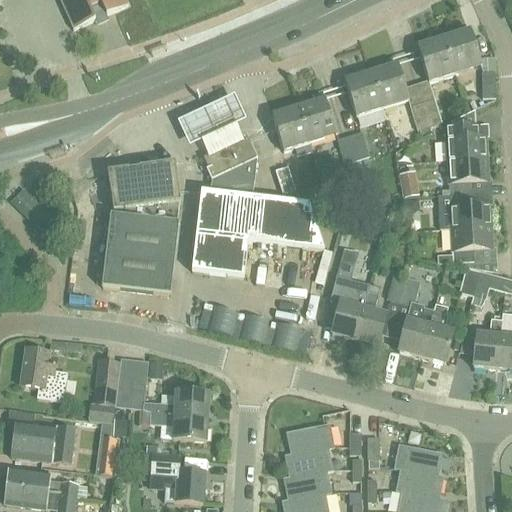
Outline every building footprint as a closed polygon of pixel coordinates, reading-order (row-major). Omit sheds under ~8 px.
[(59,0),(74,33),(129,8),(125,0),(59,0)] [(445,41),(456,78),(482,69),(471,33),(445,41)] [(456,78),(445,41),(418,49),(429,86),(456,78)] [(398,66),(372,75),(383,111),(409,102),(398,66)] [(383,111),(372,75),(346,83),(357,119),(383,111)] [(497,100),(495,75),(481,76),(483,101),(497,100)] [(236,100),(179,125),(190,149),(201,144),(208,158),(244,142),(237,126),(246,122),(236,100)] [(326,102),(300,110),(311,146),(337,138),(326,102)] [(435,102),(423,105),(432,134),(434,134),(432,129),(442,126),(435,102)] [(432,134),(423,105),(411,109),(418,133),(420,133),(422,138),(432,134)] [(311,146),(300,110),(272,119),(284,155),(311,146)] [(448,164),(488,162),(486,140),(467,141),(466,129),(446,130),(448,164)] [(350,138),(357,163),(370,158),(362,134),(350,138)] [(357,163),(350,138),(337,143),(345,167),(357,163)] [(211,181),(255,161),(245,141),(244,142),(208,158),(202,161),(206,171),(211,181)] [(255,161),(211,181),(211,183),(211,196),(202,195),(193,275),(244,281),(248,245),(324,254),(309,208),(286,205),(251,200),(255,163),(256,162),(256,161),(255,161)] [(489,184),(488,162),(448,164),(450,199),(470,197),(469,185),(489,184)] [(114,209),(115,219),(111,219),(103,290),(170,298),(179,227),(177,227),(180,205),(175,167),(109,177),(114,209)] [(286,205),(298,200),(288,170),(276,174),(286,205)] [(414,175),(401,177),(404,200),(418,197),(414,175)] [(470,197),(450,199),(451,232),(491,230),(490,208),(470,209),(470,197)] [(493,252),(491,230),(451,232),(453,267),(474,265),(473,253),(493,252)] [(354,344),(369,287),(350,282),(358,254),(344,251),(330,304),(340,306),(332,338),(354,344)] [(473,300),(479,275),(480,273),(466,271),(459,297),(473,300)] [(511,283),(479,275),(473,300),(485,303),(488,292),(511,297),(511,283)] [(400,306),(407,281),(394,278),(388,302),(400,306)] [(407,281),(400,306),(401,306),(397,320),(397,319),(396,321),(407,323),(399,356),(421,361),(434,314),(415,309),(421,285),(407,281)] [(380,290),(369,287),(354,344),(379,350),(387,317),(374,314),(380,290)] [(434,314),(421,361),(446,367),(454,334),(441,331),(444,317),(446,318),(448,311),(436,307),(434,314)] [(497,372),(502,323),(492,323),(490,337),(477,336),(473,370),(497,372)] [(511,324),(502,323),(497,372),(511,373),(511,339),(511,340),(511,337),(511,324)] [(66,377),(54,375),(56,361),(48,360),(49,355),(25,352),(20,389),(39,391),(38,401),(63,404),(66,377)] [(112,427),(114,409),(117,366),(97,365),(93,408),(90,408),(89,425),(112,427)] [(163,366),(151,365),(150,381),(162,382),(163,366)] [(129,411),(132,386),(117,385),(115,410),(129,411)] [(132,386),(129,411),(142,412),(159,418),(208,422),(209,397),(175,395),(175,408),(144,405),(146,387),(132,386)] [(208,422),(159,418),(159,428),(173,429),(173,443),(207,445),(208,422)] [(71,468),(75,432),(15,424),(11,461),(71,468)] [(328,450),(328,453),(335,451),(330,427),(287,437),(292,458),(328,450)] [(350,450),(361,451),(361,437),(350,437),(350,450)] [(118,443),(110,441),(108,457),(116,459),(118,443)] [(367,463),(369,463),(380,463),(379,441),(367,441),(367,463)] [(400,472),(437,479),(442,457),(399,449),(395,471),(400,472)] [(328,450),(292,458),(285,460),(290,481),(290,482),(327,473),(327,475),(333,473),(328,453),(328,450)] [(202,507),(205,476),(178,474),(179,460),(153,458),(151,489),(176,491),(175,505),(202,507)] [(116,463),(96,461),(95,477),(115,479),(116,463)] [(353,463),(353,473),(362,473),(362,463),(353,463)] [(380,472),(380,463),(369,463),(369,472),(380,472)] [(437,479),(400,472),(396,495),(402,496),(439,501),(443,480),(437,479)] [(290,482),(290,481),(284,482),(289,505),(325,496),(325,497),(332,495),(327,475),(327,473),(290,482)] [(362,473),(353,473),(353,485),(362,485),(362,473)] [(64,500),(75,502),(77,488),(49,485),(50,478),(9,474),(7,491),(64,498),(64,500)] [(367,494),(376,494),(376,484),(367,484),(367,494)] [(64,498),(7,491),(5,509),(34,511),(45,511),(46,507),(57,508),(56,511),(74,511),(75,502),(64,500),(64,498)] [(377,505),(376,494),(367,494),(368,506),(377,505)] [(325,496),(289,505),(282,505),(283,511),(329,511),(325,497),(325,496)] [(439,501),(402,496),(398,511),(443,511),(445,503),(439,501)]
